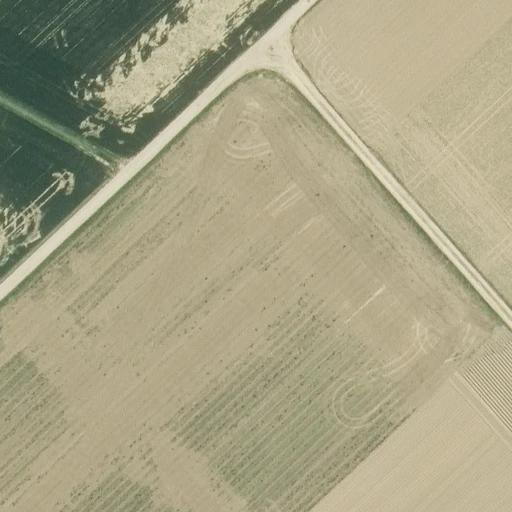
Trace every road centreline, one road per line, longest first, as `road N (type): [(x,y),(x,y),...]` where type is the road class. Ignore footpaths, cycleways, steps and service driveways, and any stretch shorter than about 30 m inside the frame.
road 1 (track): [(0,292),(311,0)]
road 2 (track): [(265,44),(511,317)]
road 3 (track): [(129,172),(0,103)]
